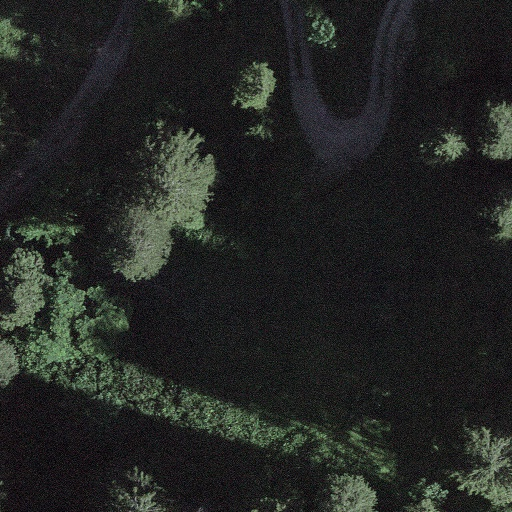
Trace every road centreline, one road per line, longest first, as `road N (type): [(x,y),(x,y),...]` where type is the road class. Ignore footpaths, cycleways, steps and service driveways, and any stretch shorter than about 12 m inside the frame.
road 1 (track): [(395,0),(378,32),(373,129),(342,143),(313,126),(293,0)]
road 2 (track): [(129,0),(51,150),(0,202)]
